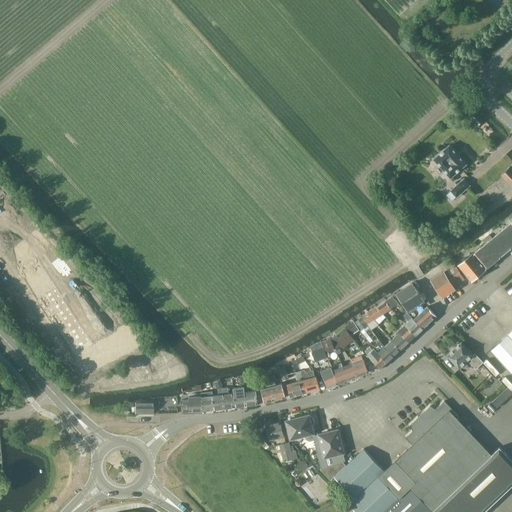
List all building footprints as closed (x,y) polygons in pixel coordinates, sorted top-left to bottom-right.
[(433,159),(450,178),(466,164),(449,145),(433,159)] [(511,169),(509,166),(501,175),(511,186),(511,169)] [(450,190),(456,197),(470,185),(464,178),(450,190)] [(485,244),(473,253),(486,268),(511,246),(511,222),(492,238),(489,235),(482,240),(485,244)] [(37,234),(20,251),(30,261),(47,245),(37,234)] [(486,268),(473,253),(458,266),(471,281),(486,268)] [(452,285),(463,278),(455,265),(430,280),(441,297),(454,288),(452,285)] [(89,339),(39,266),(27,275),(77,347),(89,339)] [(408,310),(415,306),(424,300),(412,283),(397,293),(408,310)] [(392,296),(386,301),(391,309),(399,304),(392,296)] [(386,301),(376,307),(382,315),(383,314),(391,309),(386,301)] [(376,306),(369,311),(375,320),(378,324),(386,317),(383,314),(382,315),(376,307),(376,306)] [(408,313),(411,317),(412,317),(422,329),(436,316),(427,306),(416,316),(414,314),(418,311),(415,306),(408,310),(409,312),(408,313)] [(369,311),(362,316),(371,329),(378,324),(375,320),(369,311)] [(362,317),(355,323),(360,330),(360,331),(368,325),(362,317)] [(412,317),(411,317),(405,323),(416,335),(422,329),(412,317)] [(354,321),(345,328),(351,336),(360,330),(354,321)] [(398,330),(399,332),(408,342),(416,335),(405,323),(398,330)] [(345,328),(336,335),(343,349),(354,340),(351,336),(345,328)] [(511,330),(491,350),(511,372),(511,330)] [(399,332),(392,338),(401,348),(408,342),(399,332)] [(129,333),(80,360),(86,373),(136,346),(129,333)] [(336,336),(331,338),(336,349),(342,346),(336,336)] [(322,342),(326,353),(335,349),(331,338),(322,342)] [(392,338),(384,345),(393,355),(401,348),(392,338)] [(374,348),(386,362),(393,355),(384,345),(381,342),(380,340),(373,347),(374,348)] [(467,360),(476,369),(483,362),(474,353),(473,354),(461,342),(447,355),(458,368),(467,360)] [(386,362),(374,348),(372,350),(369,346),(365,350),(379,368),(386,362)] [(323,347),(311,352),(314,358),(315,362),(316,361),(327,357),(325,352),(323,347)] [(296,359),(298,365),(305,360),(302,355),(296,359)] [(351,359),(352,362),(357,376),(367,372),(361,355),(351,359)] [(352,362),(343,366),(348,379),(357,376),(352,362)] [(341,363),(332,366),(338,383),(348,379),(343,366),(341,363)] [(278,368),(282,381),(289,379),(285,366),(278,368)] [(338,383),(332,366),(322,370),(328,387),(338,383)] [(304,371),(301,371),(306,391),(319,387),(316,376),(315,377),(313,370),(304,373),(304,371)] [(306,391),(301,371),(295,373),(298,381),(288,384),(291,395),(306,391)] [(286,397),(282,383),(276,385),(275,381),(276,381),(275,374),(262,377),(263,384),(266,383),(267,387),(261,388),(264,402),(286,397)] [(484,392),(489,397),(503,384),(498,379),(484,392)] [(223,394),(222,394),(224,408),(235,407),(233,393),(229,393),(228,388),(222,388),(223,394)] [(256,390),(244,391),(245,406),(257,404),(256,390)] [(245,406),(244,391),(233,393),(235,407),(245,406)] [(201,393),(201,394),(202,411),(213,409),(211,395),(206,396),(206,392),(201,393)] [(182,412),(202,411),(201,394),(197,394),(197,396),(189,396),(189,400),(181,400),(182,412)] [(222,394),(211,395),(213,409),(224,408),(222,394)] [(319,435),(314,436),(315,439),(316,446),(322,445),(325,457),(320,459),(317,460),(317,461),(320,470),(321,469),(330,480),(334,476),(355,498),(349,503),(357,511),(483,511),(511,485),(511,458),(500,446),(492,453),(457,417),(459,415),(444,400),(435,409),(430,405),(410,425),(413,430),(405,437),(412,444),(398,458),(396,460),(384,470),(364,448),(346,465),(343,462),(346,461),(344,453),(338,430),(323,434),(319,435)] [(145,402),(139,402),(139,413),(153,413),(153,401),(145,401),(145,402)] [(309,415),(286,420),(291,438),(295,437),(297,439),(301,437),(303,435),(302,435),(306,434),(306,438),(310,440),(315,439),(314,436),(313,432),(311,424),(312,424),(313,422),(312,417),(310,416),(309,416),(309,415)] [(266,425),(270,440),(285,436),(281,421),(266,425)] [(265,440),(261,435),(257,438),(261,442),(260,443),(264,448),(268,445),(264,440),(265,440)] [(293,445),(290,446),(289,442),(280,444),(284,460),(297,457),(295,450),(294,451),(293,445)]
